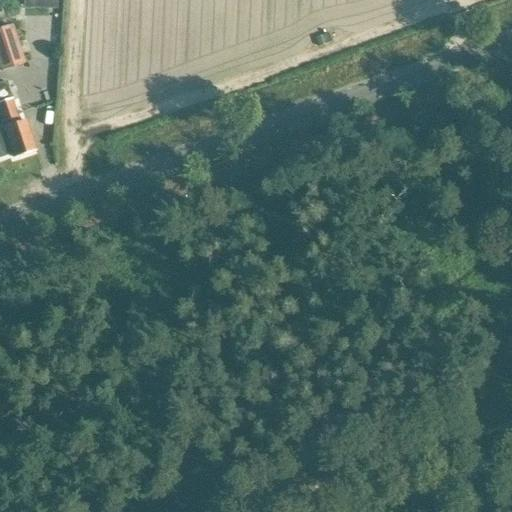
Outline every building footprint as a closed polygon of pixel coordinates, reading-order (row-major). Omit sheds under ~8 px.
[(56,0),(40,0),(40,10),(57,10),(56,0)] [(14,26),(0,30),(0,63),(2,71),(26,63),(14,26)] [(197,29),(196,44),(185,43),(185,55),(206,56),(207,29),(197,29)] [(184,70),(202,71),(202,60),(184,59),(184,70)] [(172,65),(153,64),(152,82),(171,82),(172,65)] [(18,123),(10,100),(4,83),(0,84),(0,116),(14,158),(35,151),(25,121),(18,123)]
